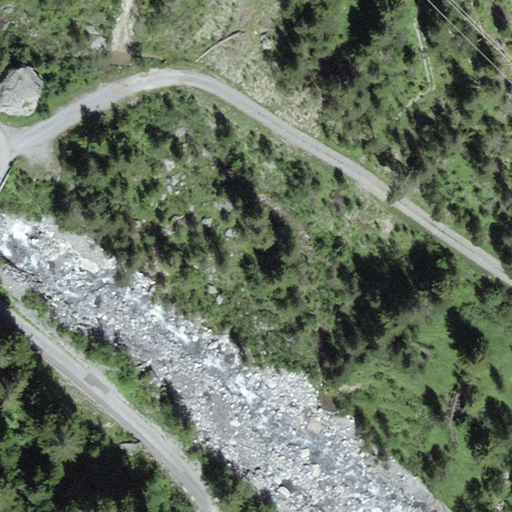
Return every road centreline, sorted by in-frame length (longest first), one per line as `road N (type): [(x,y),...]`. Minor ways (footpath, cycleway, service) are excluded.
road 1 (track): [(0,151),(118,89),(155,78),(194,79),(352,169),(511,275)]
road 2 (unclassified): [(214,511),(146,435),(0,312)]
